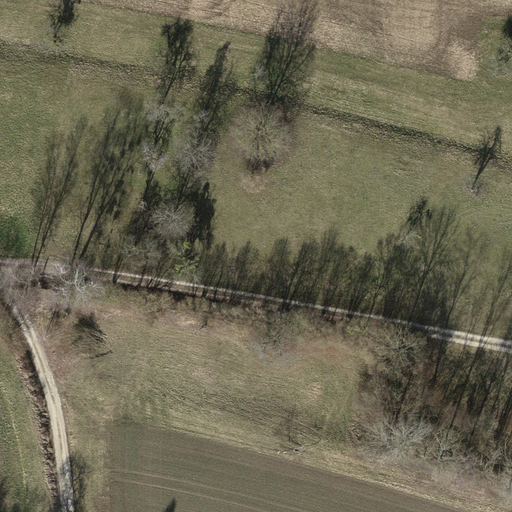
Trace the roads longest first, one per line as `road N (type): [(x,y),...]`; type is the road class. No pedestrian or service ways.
road 1 (track): [(511,344),(0,256)]
road 2 (track): [(68,511),(61,425),(25,312),(0,285)]
